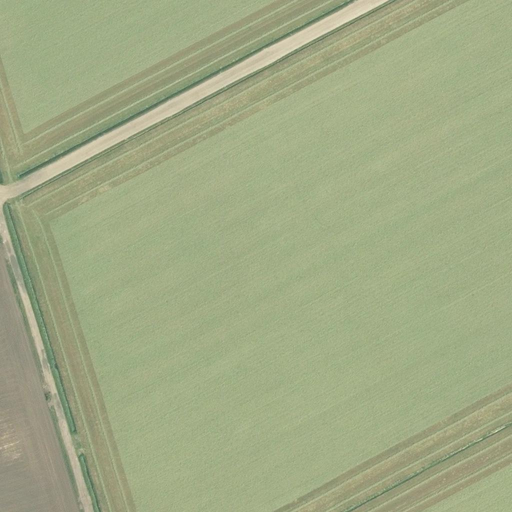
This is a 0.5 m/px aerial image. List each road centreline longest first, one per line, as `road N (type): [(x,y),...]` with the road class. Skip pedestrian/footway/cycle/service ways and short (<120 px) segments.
road 1 (track): [(0,197),(374,0)]
road 2 (track): [(87,511),(0,222)]
